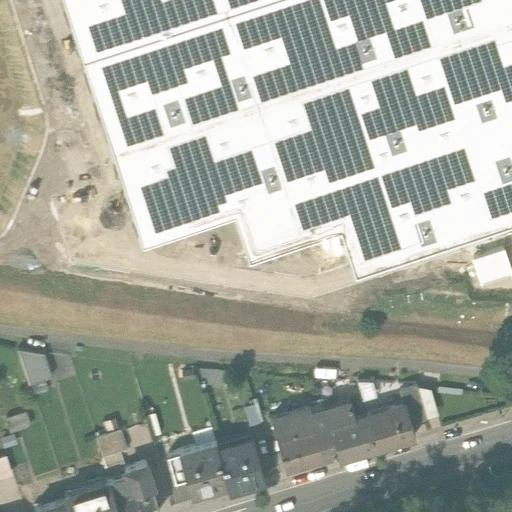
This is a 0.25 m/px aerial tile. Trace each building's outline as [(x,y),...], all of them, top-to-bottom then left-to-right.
[(511,211),(511,0),(64,0),(141,232),(232,202),(247,247),(338,218),(353,264),(511,211)] [(502,246),(472,256),(480,281),(510,271),(502,246)] [(18,353),(28,381),(51,374),(41,345),(18,353)] [(360,383),(370,415),(390,408),(382,385),(360,383)] [(436,419),(426,387),(401,395),(404,404),(411,426),(436,419)] [(349,401),(322,409),(336,456),(338,465),(382,452),(370,415),(355,419),(349,401)] [(390,408),(370,415),(382,452),(415,442),(411,426),(404,404),(390,408)] [(312,406),(270,418),(285,470),(336,456),(322,409),(313,412),(312,406)] [(27,413),(5,420),(10,434),(22,430),(21,427),(30,423),(27,413)] [(166,443),(170,456),(178,453),(215,443),(211,430),(166,443)] [(108,478),(109,481),(127,475),(125,470),(120,454),(127,451),(121,432),(96,439),(108,478)] [(16,445),(13,436),(1,440),(4,449),(16,445)] [(251,439),(216,448),(227,487),(229,492),(264,482),(251,439)] [(186,480),(191,497),(227,487),(216,448),(215,443),(178,453),(186,480)] [(186,480),(178,453),(170,456),(167,456),(175,483),(186,480)] [(4,458),(0,458),(0,479),(10,477),(4,458)] [(145,464),(125,470),(127,475),(109,481),(116,504),(152,492),(150,485),(152,484),(145,464)] [(108,478),(64,492),(66,498),(70,511),(118,511),(116,504),(109,481),(108,478)] [(157,511),(152,492),(116,504),(118,511),(157,511)] [(70,511),(66,498),(34,508),(35,511),(70,511)]
